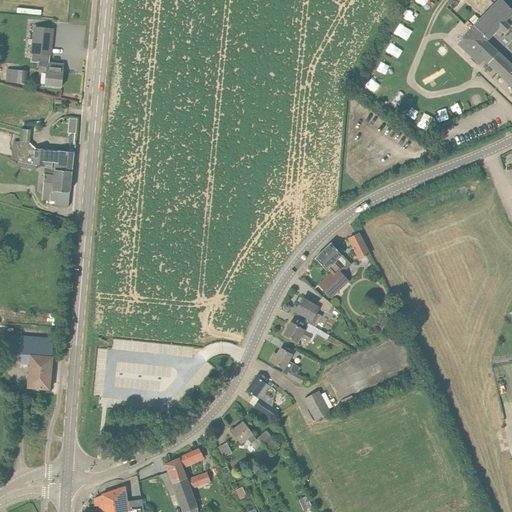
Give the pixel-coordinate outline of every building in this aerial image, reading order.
[(511,0),(498,0),(473,26),(474,26),(457,44),(480,65),(484,60),(511,86),(511,0)] [(404,16),(412,21),(418,12),(410,6),(404,16)] [(50,55),(52,29),(33,27),(31,53),(50,55)] [(393,55),(397,47),(390,44),(386,52),(393,55)] [(63,65),(49,63),(49,60),(40,59),(39,70),(46,70),(45,86),(61,87),(63,65)] [(378,69),(387,74),(392,65),(384,60),(378,69)] [(6,82),(16,83),(18,70),(7,69),(6,82)] [(16,83),(25,84),(26,71),(18,70),(16,83)] [(70,117),(69,130),(77,130),(78,117),(70,117)] [(18,161),(33,165),(33,158),(34,148),(29,144),(28,144),(19,143),(18,146),(17,161),(18,161)] [(46,150),(34,149),(33,165),(36,165),(44,167),(55,170),(71,172),(73,152),(56,151),(46,150)] [(35,170),(36,165),(33,165),(18,161),(17,166),(35,170)] [(71,173),(71,172),(55,170),(44,167),(42,200),(49,201),(51,189),(69,191),(71,173)] [(70,191),(69,191),(51,189),(49,201),(54,202),(54,206),(68,207),(70,191)] [(42,216),(39,224),(57,229),(60,221),(42,216)] [(360,261),(369,256),(358,234),(348,239),(360,261)] [(350,264),(348,262),(330,243),(314,258),(325,270),(327,268),(331,272),(336,277),(340,273),(350,264)] [(348,281),(340,273),(336,277),(331,272),(320,283),(325,289),(324,290),(331,298),(348,281)] [(335,307),(332,305),(323,297),(315,306),(304,300),(301,305),(299,304),(295,311),(311,320),(309,324),(315,327),(321,316),(316,313),(319,308),(327,313),(328,312),(331,314),(335,307)] [(308,323),(304,330),(290,323),(283,334),(297,342),(300,336),(309,341),(312,336),(314,337),(316,334),(327,339),(329,335),(318,330),(315,327),(309,324),(308,323)] [(52,357),(53,339),(6,335),(3,362),(29,364),(27,388),(49,390),(52,357)] [(288,361),(291,355),(280,349),(276,355),(273,353),(269,361),(283,369),(281,372),(301,384),(304,378),(296,374),(299,368),(288,361)] [(116,388),(161,390),(162,377),(172,377),(172,366),(118,363),(116,388)] [(273,400),(265,394),(270,387),(255,376),(246,390),(258,399),(253,406),(272,419),(277,412),(271,408),(273,400)] [(329,413),(318,391),(304,398),(315,420),(329,413)] [(266,431),(256,440),(242,422),(231,431),(241,443),(242,442),(244,445),(248,445),(250,443),(257,452),(264,447),(271,455),(280,448),(266,431)] [(225,455),(233,451),(228,441),(219,446),(225,455)] [(181,467),(203,457),(199,449),(165,465),(168,472),(173,484),(185,479),(181,467)] [(189,490),(210,483),(207,473),(185,480),(189,490)] [(185,480),(185,479),(173,484),(178,496),(183,511),(196,511),(188,490),(189,490),(185,480)] [(99,506),(127,501),(125,487),(104,494),(103,494),(102,495),(98,497),(99,506)] [(246,496),(242,487),(235,490),(240,500),(246,496)] [(312,507),(307,496),(299,500),(304,511),(312,508),(312,507)] [(143,511),(141,499),(127,501),(99,506),(100,511),(143,511)]
